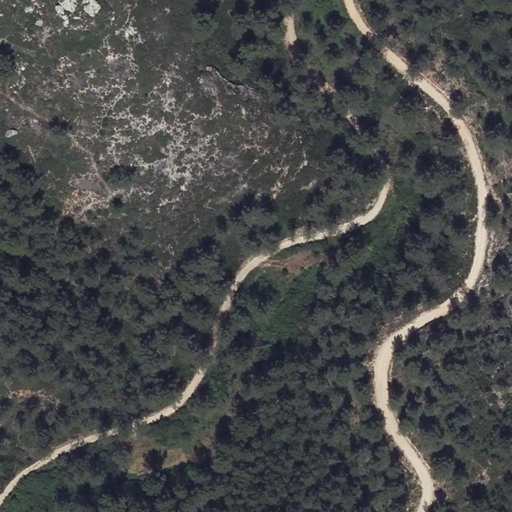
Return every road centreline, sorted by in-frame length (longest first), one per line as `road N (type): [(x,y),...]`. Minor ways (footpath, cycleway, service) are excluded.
road 1 (track): [(293,0),(292,44),(375,150),(382,187),(374,205),(259,255),(226,295),(203,366),(175,409),(71,444),(0,500)]
road 2 (track): [(422,511),(420,459),(395,435),(378,372),(382,357),(448,311),(477,273),(485,188),(466,122),(378,40),(360,0)]
